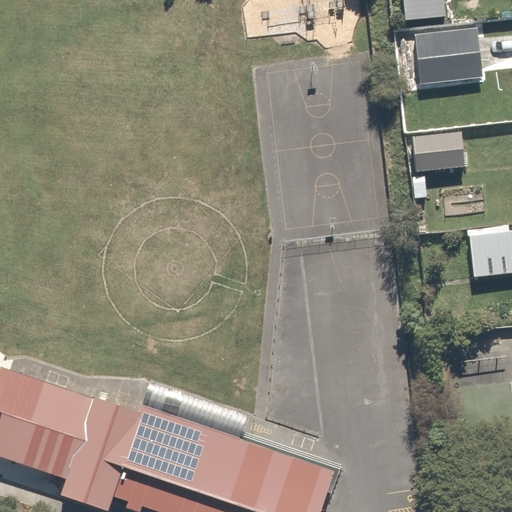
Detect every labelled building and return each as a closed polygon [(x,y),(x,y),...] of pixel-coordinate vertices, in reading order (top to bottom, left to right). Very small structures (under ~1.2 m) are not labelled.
[(403,48),(406,96),(476,92),(474,44),(403,48)] [(459,145),(410,151),(413,178),(463,172),(459,145)] [(511,243),(466,247),(469,293),(511,289),(511,243)] [(0,386),(9,389),(14,375),(0,370),(0,386)] [(135,413),(15,372),(14,375),(9,389),(0,415),(0,458),(62,479),(57,495),(106,511),(112,497),(128,502),(126,509),(134,511),(137,511),(139,507),(154,511),(318,511),(333,471),(138,405),(135,413)]
